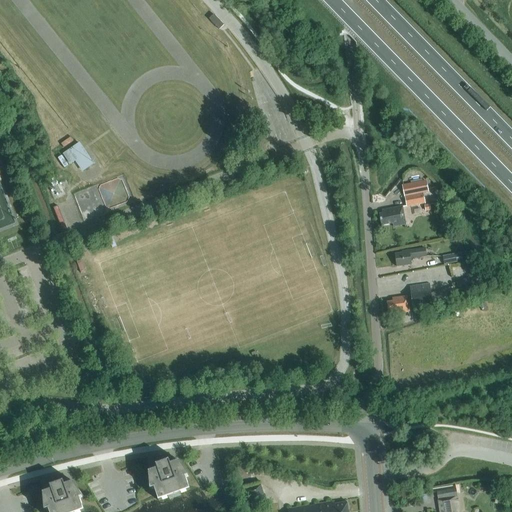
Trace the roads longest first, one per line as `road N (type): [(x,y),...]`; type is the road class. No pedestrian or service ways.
road 1 (secondary): [(359,428),(207,427),(0,471)]
road 2 (residential): [(359,428),(379,374),(358,133)]
road 3 (trunk): [(331,0),(511,183)]
road 4 (trunk): [(511,139),(375,0)]
